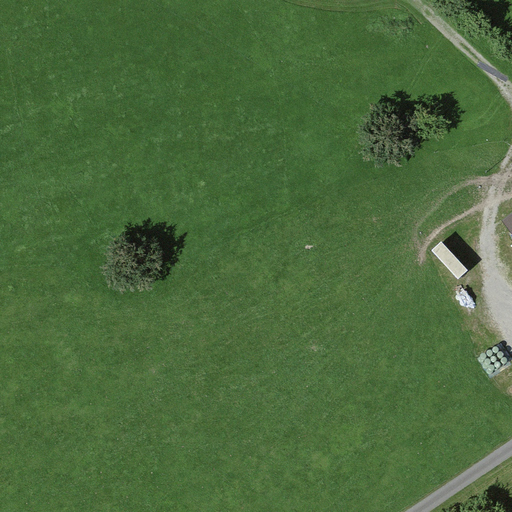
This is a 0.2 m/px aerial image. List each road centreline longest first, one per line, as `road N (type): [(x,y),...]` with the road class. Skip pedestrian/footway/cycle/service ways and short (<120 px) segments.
road 1 (track): [(511,326),(491,271),(488,218),(511,151)]
road 2 (track): [(511,96),(410,0)]
